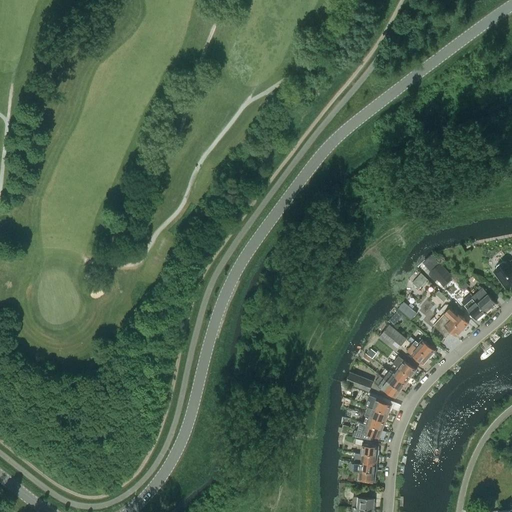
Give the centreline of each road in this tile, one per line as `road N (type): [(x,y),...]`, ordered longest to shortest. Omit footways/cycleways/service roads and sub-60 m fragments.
road 1 (unknown): [(0,440),(69,493),(98,497),(134,475),(165,417),(202,276),(375,47),(401,0)]
road 2 (tertiary): [(128,511),(180,442),(233,270),(299,181),(376,105),(511,4)]
road 3 (residential): [(388,511),(406,411),(511,306)]
road 4 (unclassified): [(458,511),(481,441),(511,409)]
